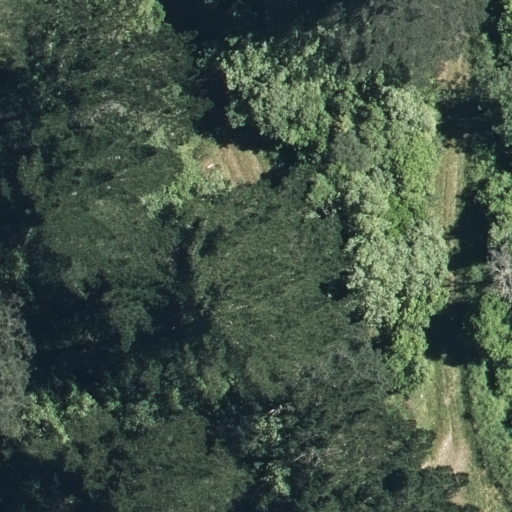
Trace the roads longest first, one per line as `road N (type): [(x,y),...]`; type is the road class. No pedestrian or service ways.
road 1 (track): [(171,0),(383,446),(431,511)]
road 2 (track): [(170,511),(104,0)]
